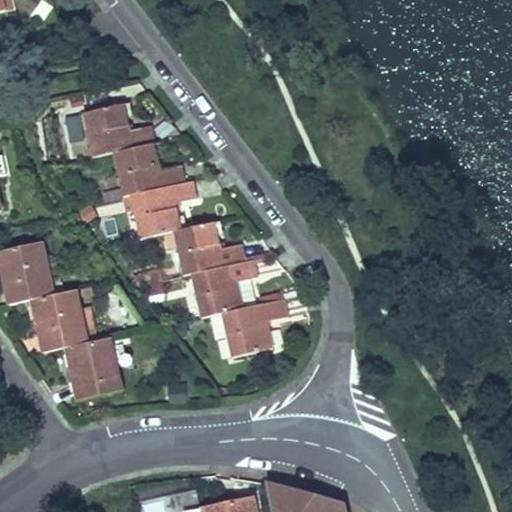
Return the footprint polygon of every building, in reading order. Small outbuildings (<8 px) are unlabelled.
[(0,0),(0,14),(15,11),(12,0),(0,0)] [(82,97),(69,99),(71,110),(84,107),(82,97)] [(157,145),(153,127),(129,132),(126,120),(133,118),(130,104),(81,115),(91,160),(112,155),(157,145)] [(83,141),(79,120),(67,122),(71,144),(83,141)] [(157,145),(112,155),(122,199),(130,197),(186,185),(182,167),(160,171),(158,159),(163,158),(160,144),(157,145)] [(181,210),(180,203),(198,199),(194,183),(186,185),(130,197),(140,241),(172,234),(181,232),(176,211),(181,210)] [(245,259),(243,246),(226,250),(224,243),(219,245),(214,225),(181,232),(172,234),(182,278),(189,277),(247,264),(245,259)] [(54,298),(43,245),(0,253),(0,281),(6,308),(28,303),(54,298)] [(243,311),(237,284),(258,279),(255,265),(275,261),(270,253),(245,259),(247,264),(189,277),(199,320),(220,316),(243,311)] [(142,286),(162,282),(160,271),(134,276),(136,288),(142,286)] [(165,294),(162,282),(142,286),(144,298),(165,294)] [(92,297),(91,290),(54,298),(28,303),(40,356),(63,351),(98,344),(90,308),(81,310),(79,300),(92,297)] [(273,351),(267,323),(288,318),(283,294),(259,299),(260,307),(243,311),(220,316),(230,360),(273,351)] [(186,323),(167,327),(178,341),(185,338),(188,332),(186,323)] [(123,393),(111,341),(98,344),(63,351),(74,404),(123,393)] [(347,511),(347,507),(269,486),(273,511),(347,511)] [(255,511),(254,503),(208,511),(255,511)]
